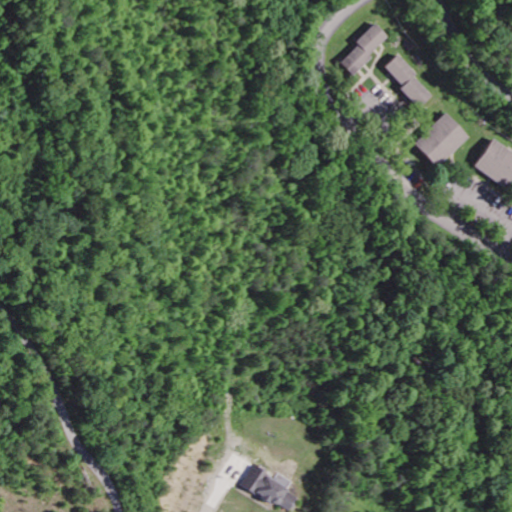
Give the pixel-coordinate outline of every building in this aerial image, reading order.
[(387,38),(376,26),(337,62),(351,77),(371,58),(369,55),(387,38)] [(382,70),(419,108),(433,95),(396,56),(382,70)] [(435,170),(468,139),(445,114),(412,145),(435,170)] [(511,151),(493,139),(474,167),(511,191),(511,151)] [(282,511),(287,511),(297,497),(253,469),(242,486),(282,511)]
